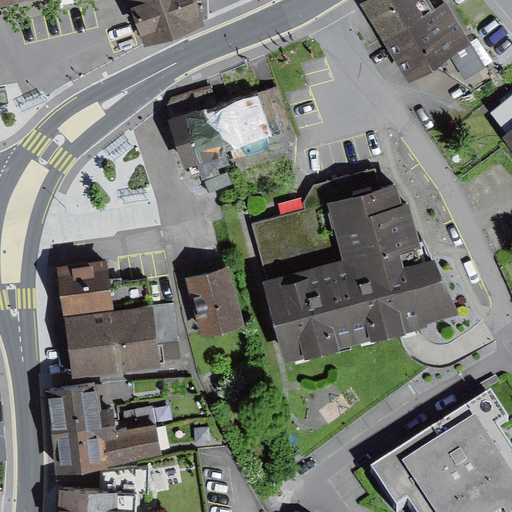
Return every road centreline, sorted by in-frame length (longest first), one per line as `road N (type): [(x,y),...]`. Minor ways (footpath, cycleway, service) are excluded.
road 1 (residential): [(319,3),(459,207),(511,347)]
road 2 (primary): [(30,182),(16,256),(30,408),(29,511)]
road 3 (primary): [(235,39),(124,89),(61,138)]
